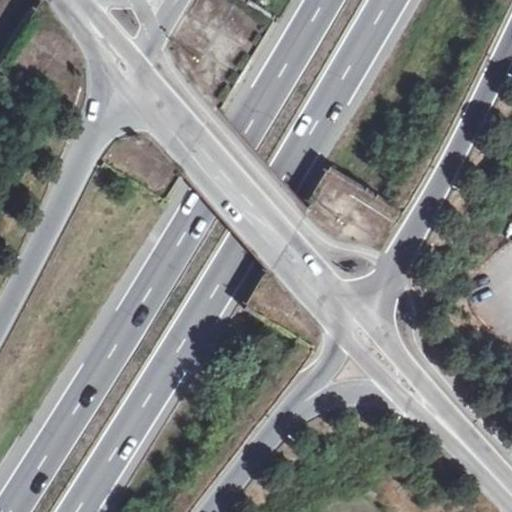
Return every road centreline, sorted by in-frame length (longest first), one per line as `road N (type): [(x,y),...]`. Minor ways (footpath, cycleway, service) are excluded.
road 1 (trunk): [(323,0),(9,511)]
road 2 (trunk): [(78,511),(390,0)]
road 3 (trunk): [(383,351),(376,306),(511,32)]
road 4 (secondary): [(91,27),(322,285)]
road 5 (trunk): [(91,27),(107,110),(0,322)]
road 6 (trunk): [(288,414),(344,340),(322,285)]
road 7 (trunk): [(288,414),(358,390),(421,396)]
road 8 (secondary): [(421,396),(511,488)]
road 9 (trunk): [(211,511),(288,414)]
